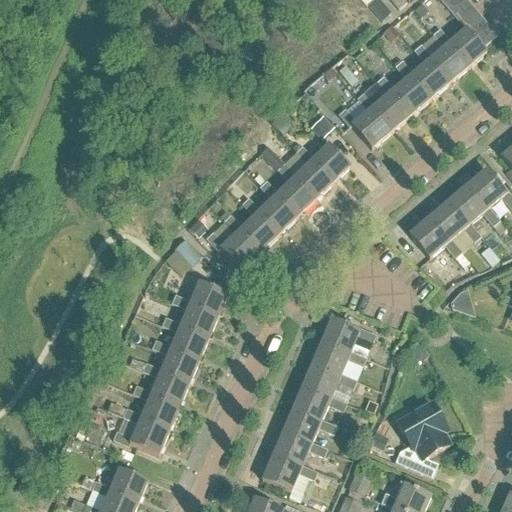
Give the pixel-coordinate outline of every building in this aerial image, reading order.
[(356,0),(365,10),(367,9),(374,3),(372,0),(356,0)] [(374,3),(367,9),(381,26),(391,17),(377,0),(374,3)] [(399,15),(408,8),(400,0),(390,0),(388,2),(399,15)] [(465,0),(450,0),(443,7),(451,16),(467,2),(465,0)] [(467,2),(451,16),(458,25),(475,11),(467,2)] [(422,9),(415,15),(420,22),(428,16),(422,9)] [(466,34),(482,21),(475,11),(458,25),(466,34)] [(474,44),(490,30),(482,21),(466,34),(474,44)] [(474,44),(482,52),(498,39),(490,30),(474,44)] [(391,48),(401,40),(394,31),(384,40),(391,48)] [(482,52),(474,44),(466,34),(453,45),(443,33),(436,39),(446,51),(448,49),(468,72),(486,57),(482,52)] [(449,88),(468,72),(448,49),(446,51),(434,61),(424,49),(417,55),(427,67),(430,65),(449,88)] [(431,104),(449,88),(430,65),(427,67),(415,77),(405,65),(398,71),(408,83),(411,80),(431,104)] [(313,95),(323,89),(312,72),(303,78),(313,95)] [(412,119),(431,104),(411,80),(408,83),(396,93),(387,81),(380,87),(390,98),(392,96),(412,119)] [(393,136),(412,119),(392,96),(390,98),(377,109),(368,98),(361,104),(370,114),(372,112),(393,136)] [(373,153),(393,136),(372,112),(370,114),(358,124),(349,114),(341,121),(350,131),(353,129),(373,153)] [(323,145),(335,133),(323,122),(311,134),(323,145)] [(511,150),(500,160),(511,174),(511,150)] [(260,161),(288,190),(291,188),(312,209),(330,192),(309,170),(306,172),(296,182),(268,152),(260,161)] [(309,170),(330,192),(348,174),(327,153),(313,166),(301,154),(295,160),(306,172),(309,170)] [(486,212),(488,210),(500,201),(511,214),(511,212),(511,200),(506,194),(503,197),(484,174),(466,189),(486,212)] [(258,180),(254,184),(260,190),(264,186),(258,180)] [(291,188),(288,190),(279,199),(268,187),(260,195),(271,206),(274,204),(295,226),(312,209),(291,188)] [(467,228),(469,226),(481,217),(492,230),(499,225),(500,224),(488,210),(486,212),(466,189),(447,205),(467,228)] [(278,243),(295,226),(274,204),(271,206),(261,216),(250,205),(243,211),(254,223),(256,221),(278,243)] [(448,245),(450,242),(462,232),(473,246),(481,240),(469,226),(467,228),(447,205),(428,221),(448,245)] [(259,260),(278,243),(256,221),(254,223),(243,233),(232,222),(225,229),(235,241),(238,238),(259,260)] [(462,256),(450,242),(448,245),(428,221),(407,239),(427,262),(441,250),(453,263),(462,256)] [(499,225),(492,230),(499,238),(505,232),(499,225)] [(196,226),(189,233),(198,242),(205,235),(196,226)] [(243,277),(259,260),(238,238),(235,241),(225,251),(214,239),(207,247),(218,258),(221,255),(243,277)] [(192,273),(203,262),(186,245),(175,256),(192,273)] [(488,253),(481,258),(491,271),(498,265),(488,253)] [(172,309),(186,315),(188,312),(218,325),(228,301),(198,289),(190,307),(175,301),(172,309)] [(207,349),(218,325),(188,312),(186,315),(180,330),(165,323),(161,333),(176,339),(178,336),(207,349)] [(349,360),(350,357),(355,344),(371,350),(375,341),(359,334),(358,338),(328,326),(319,347),(349,360)] [(156,345),(152,356),(166,362),(167,358),(198,371),(207,349),(178,336),(176,339),(171,351),(156,345)] [(366,363),(350,357),(349,360),(319,347),(309,371),(338,383),(340,380),(346,366),(362,373),(366,363)] [(147,367),(142,378),(157,384),(158,381),(188,394),(198,371),(167,358),(166,362),(161,373),(147,367)] [(356,387),(340,380),(338,383),(309,371),(300,393),(329,405),(330,402),(336,387),(353,394),(356,387)] [(137,391),(133,401),(147,407),(148,404),(178,417),(188,394),(158,381),(157,384),(151,398),(137,391)] [(346,408),(330,402),(329,405),(300,393),(291,416),(319,428),(321,425),(327,411),(342,418),(346,408)] [(108,417),(137,430),(139,427),(169,439),(178,417),(148,404),(147,407),(141,421),(127,415),(112,408),(108,417)] [(445,449),(439,438),(446,434),(431,408),(397,427),(409,450),(399,456),(393,468),(428,484),(435,469),(430,467),(427,461),(448,449),(448,447),(445,449)] [(337,432),(321,425),(319,428),(291,416),(281,439),(309,451),(311,447),(316,435),(333,442),(337,432)] [(159,462),(169,439),(139,427),(137,430),(132,444),(117,438),(113,446),(129,453),(130,449),(159,462)] [(375,438),(370,449),(382,454),(387,443),(375,438)] [(328,454),(311,447),(309,451),(281,439),(272,462),(299,474),(301,471),(307,457),(324,464),(328,454)] [(318,478),(301,471),(299,474),(272,462),(262,485),(290,497),(287,503),(299,508),(303,500),(300,499),(306,483),(314,486),(318,478)] [(81,490),(108,501),(109,498),(138,511),(148,488),(119,475),(111,493),(85,481),(81,490)] [(365,503),(372,487),(356,480),(349,496),(365,503)] [(49,482),(44,493),(55,498),(60,486),(49,482)] [(317,483),(310,496),(321,501),(328,488),(317,483)] [(380,509),(386,511),(422,511),(427,502),(400,491),(395,503),(385,499),(380,509)] [(109,498),(108,501),(102,511),(90,511),(86,510),(80,508),(74,505),(71,511),(137,511),(138,511),(109,498)] [(511,511),(511,500),(508,498),(501,511),(511,511)] [(341,511),(360,511),(362,509),(346,502),(341,511)]
